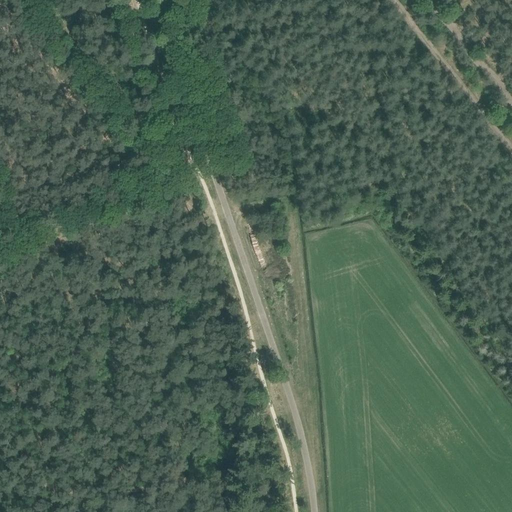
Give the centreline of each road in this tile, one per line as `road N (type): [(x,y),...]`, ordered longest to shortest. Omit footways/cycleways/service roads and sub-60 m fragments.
road 1 (unclassified): [(317,511),(153,0)]
road 2 (track): [(0,227),(169,180),(195,205),(222,200)]
road 3 (track): [(389,0),(511,156)]
road 4 (track): [(432,0),(511,99)]
